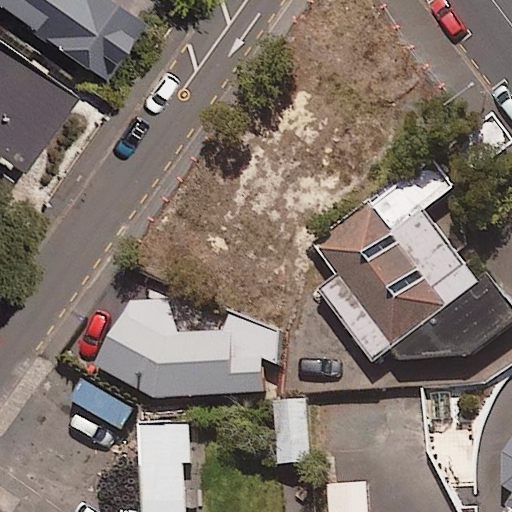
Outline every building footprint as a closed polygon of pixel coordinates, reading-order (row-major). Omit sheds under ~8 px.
[(1,0),(99,70),(141,13),(123,0),(1,0)] [(0,33),(0,147),(16,158),(69,81),(0,33)] [(367,99),(330,74),(318,92),(293,75),(226,177),(228,178),(209,207),(217,213),(197,244),(228,264),(246,237),(276,257),(317,195),(324,199),(351,157),(335,147),(367,99)] [(511,304),(488,271),(479,278),(426,206),(457,183),(435,153),(316,241),(338,272),(320,286),(374,360),(393,345),(402,358),(470,352),(511,321),(511,304)] [(168,328),(127,307),(98,366),(157,396),(264,390),(263,360),(281,359),(279,322),(168,328)] [(310,460),(310,396),(279,396),(279,460),(310,460)] [(152,511),(187,511),(186,460),(196,460),(195,424),(150,425),(152,511)] [(511,511),(511,444),(476,491),(478,511),(511,511)] [(369,511),(367,479),(330,482),(332,511),(369,511)]
